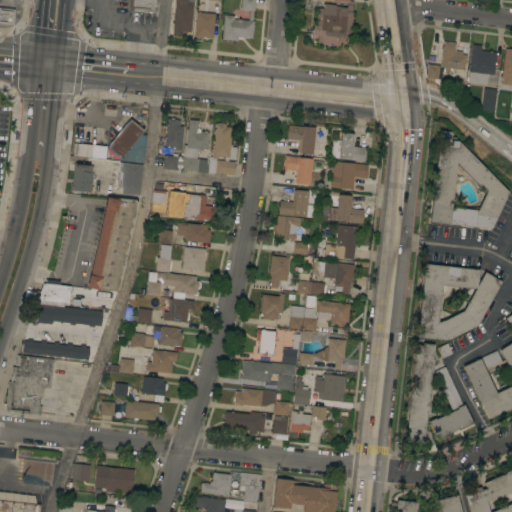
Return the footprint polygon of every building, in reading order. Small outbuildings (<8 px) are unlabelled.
[(132,10),(128,10),(128,0),(157,0),(157,12),(132,10)] [(175,0),(193,0),(193,5),(193,4),(190,32),(181,31),(181,35),(172,34),(175,0)] [(223,14),(233,15),(233,19),(248,20),(249,9),(240,9),(240,0),(254,0),(254,10),(252,10),(251,20),(253,20),(252,37),(237,36),(237,40),(221,39),(223,14)] [(344,41),(341,41),(339,41),(338,45),(318,44),(319,32),(314,31),(316,7),(323,8),(323,3),(335,4),(335,6),(346,7),(346,4),(343,4),(344,3),(333,2),(333,0),(352,0),(350,38),(345,38),(344,41)] [(12,25),(0,23),(0,6),(14,8),(12,25)] [(196,11),(214,13),(212,37),(202,36),(200,38),(197,38),(195,37),(194,35),(196,11)] [(427,64),(440,65),(442,41),(455,43),(454,50),(462,51),(461,54),(466,55),(464,69),(463,69),(463,74),(448,72),(448,73),(443,73),(444,72),(442,72),(441,86),(432,82),(429,81),(427,79),(425,77),(427,64)] [(472,44),(481,45),(480,50),(496,52),(493,74),(487,74),(486,85),(467,82),(472,44)] [(504,48),(511,49),(511,85),(500,84),(504,48)] [(480,112),(483,87),(496,89),(492,120),(480,112)] [(106,148),(129,118),(142,129),(138,133),(144,134),(141,162),(120,159),(106,148)] [(175,149),(175,146),(164,145),(167,118),(180,119),(179,125),(183,126),(181,150),(175,149)] [(162,168),(164,155),(170,156),(171,153),(174,153),(173,156),(183,157),(184,144),(186,145),(188,119),(198,119),(197,128),(199,129),(200,131),(208,132),(207,149),(197,148),(196,158),(208,159),(207,172),(162,168)] [(209,172),(210,157),(212,157),(215,123),(216,123),(217,122),(223,122),(223,123),(225,123),(225,126),(231,126),(230,144),(232,144),(231,146),(235,147),(235,148),(236,148),(235,159),(228,159),(227,160),(234,161),(233,174),(209,172)] [(298,152),(299,139),(286,138),(287,124),(314,127),(311,153),(298,152)] [(429,221),(439,130),(450,132),(449,139),(458,140),(508,192),(490,228),(429,221)] [(352,133),(351,146),(365,147),(364,161),(337,158),(337,157),(330,157),(332,139),(339,140),(340,132),(352,133)] [(71,155),(72,142),(91,144),(90,157),(71,155)] [(294,183),(296,170),(283,169),(285,155),(311,158),(308,184),(294,183)] [(119,193),(119,187),(116,186),(117,179),(115,179),(117,161),(140,164),(137,195),(119,193)] [(367,178),(352,176),(351,189),(329,187),(330,175),(332,175),(333,161),(368,164),(367,178)] [(70,190),(70,185),(71,185),(73,163),(92,165),(89,192),(70,190)] [(152,189),(169,191),(168,208),(150,207),(152,189)] [(292,201),(293,189),(307,191),(306,204),(313,204),(311,217),(305,216),(305,217),(300,216),(277,214),(279,200),(292,201)] [(182,202),(187,203),(188,193),(204,195),(203,205),(213,206),(211,220),(194,219),(195,218),(180,216),(182,202)] [(350,195),(349,207),(363,209),(361,223),(335,220),(337,194),(350,195)] [(96,289),(84,286),(87,273),(88,274),(103,208),(101,208),(104,196),(133,199),(135,202),(115,290),(96,289)] [(274,238),(274,230),(272,230),(272,224),(275,224),(276,214),(277,214),(300,216),(299,226),(295,226),(293,240),(274,238)] [(157,242),(158,229),(161,229),(162,222),(168,223),(168,230),(172,230),(170,243),(157,242)] [(185,240),(185,237),(182,237),(183,235),(176,234),(177,222),(209,225),(208,242),(185,240)] [(317,255),(318,239),(333,241),(335,224),(355,226),(352,258),(317,255)] [(292,253),(294,241),(307,242),(305,254),(292,253)] [(157,257),(158,257),(160,244),(170,245),(169,258),(170,258),(169,272),(155,270),(157,257)] [(184,246),(205,249),(203,271),(181,268),(184,246)] [(271,274),(269,273),(271,255),(288,257),(287,275),(298,276),(299,270),(311,271),(311,281),(324,282),(324,284),(325,284),(324,293),(323,293),(323,294),(296,292),(297,281),(277,279),(276,288),(269,287),(271,274)] [(349,282),(348,296),(340,295),(340,294),(334,293),(335,286),(333,285),(334,278),(322,277),(323,272),(317,271),(318,261),(324,262),(324,261),(353,264),(351,282),(349,282)] [(478,269),(476,286),(484,272),(500,281),(476,326),(446,340),(416,337),(424,263),(478,269)] [(148,271),(155,272),(156,271),(195,276),(195,280),(199,280),(200,282),(200,287),(196,290),(196,291),(197,291),(197,295),(193,294),(193,293),(184,293),(183,299),(172,297),(173,286),(163,285),(163,281),(161,283),(157,278),(159,277),(155,277),(155,282),(160,282),(159,295),(145,294),(148,271)] [(36,300),(42,283),(81,288),(80,300),(68,299),(68,304),(63,304),(36,300)] [(262,294),(278,296),(279,292),(283,293),(281,314),(278,313),(277,319),(262,317),(262,312),(260,312),(262,294)] [(163,311),(168,311),(169,298),(193,300),(192,309),(190,309),(189,310),(188,311),(189,313),(188,319),(186,321),(185,322),(162,319),(163,311)] [(63,306),(102,311),(100,326),(93,325),(93,327),(85,326),(85,324),(74,323),(73,325),(69,324),(69,323),(51,320),(51,323),(36,321),(37,316),(33,316),(35,305),(36,300),(63,304),(63,306)] [(349,303),(347,322),(345,321),(344,326),(329,325),(330,311),(315,310),(316,300),(349,303)] [(314,330),(288,327),(290,305),(303,306),(303,307),(314,308),(314,311),(314,312),(315,315),(316,318),(314,330)] [(130,321),(131,315),(136,316),(137,308),(151,309),(150,323),(130,321)] [(157,343),(157,338),(152,338),(153,325),(179,328),(179,332),(182,332),(180,345),(157,343)] [(259,340),(255,340),(256,329),(275,330),(272,354),(258,352),(259,340)] [(127,345),(127,340),(130,340),(131,332),(144,333),(144,335),(151,335),(150,347),(127,345)] [(242,372),(241,372),(242,360),(270,363),(270,362),(281,363),(282,347),(292,348),(293,333),(299,334),(298,348),(296,348),(294,365),(295,365),(295,372),(293,372),(293,375),(271,373),(271,376),(269,376),(269,381),(277,382),(277,375),(291,376),(291,379),(293,379),(293,389),(264,387),(265,381),(241,378),(242,372)] [(63,356),(63,359),(60,358),(60,356),(48,355),(48,357),(44,356),(45,355),(21,352),(21,346),(25,347),(26,338),(32,339),(31,341),(39,342),(40,340),(45,341),(45,343),(53,344),(53,342),(58,342),(58,344),(66,345),(66,343),(71,343),(71,345),(79,346),(79,344),(84,345),(84,347),(89,347),(87,359),(63,356)] [(328,338),(344,339),(343,357),(341,357),(340,368),(333,367),(334,361),(324,360),(313,355),(313,353),(323,348),(323,347),(327,347),(328,338)] [(511,341),(511,407),(487,418),(480,402),(479,403),(462,366),(479,358),(495,392),(511,384),(511,372),(498,350),(511,341)] [(432,358),(433,359),(431,378),(429,378),(428,397),(429,397),(427,414),(426,414),(423,435),(425,435),(424,443),(402,440),(405,415),(406,416),(413,344),(422,345),(422,342),(434,344),(432,358)] [(447,342),(451,353),(441,358),(436,347),(447,342)] [(176,352),(175,360),(173,359),(172,361),(170,362),(169,373),(145,370),(146,369),(144,369),(144,363),(146,364),(146,361),(150,362),(152,349),(176,352)] [(495,350),(500,360),(486,368),(480,357),(495,350)] [(298,363),(299,352),(311,353),(310,365),(298,363)] [(4,411),(7,381),(10,381),(11,366),(14,367),(16,355),(53,359),(49,389),(43,388),(42,398),(39,398),(38,406),(41,406),(40,415),(4,411)] [(109,370),(110,364),(119,365),(120,358),(133,359),(133,361),(143,362),(141,374),(109,370)] [(460,428),(460,427),(443,434),(444,436),(437,439),(428,420),(434,417),(434,419),(452,410),(434,370),(444,366),(462,405),(463,404),(472,423),(460,428)] [(344,376),(341,401),(320,399),(320,398),(317,397),(318,391),(313,391),(314,379),(315,379),(315,375),(321,376),(321,379),(322,379),(323,373),(344,376)] [(162,378),(162,382),(164,382),(162,401),(153,401),(154,394),(140,393),(142,376),(162,378)] [(295,377),(301,378),(300,382),(302,382),(302,388),(309,389),(308,405),(293,403),(295,377)] [(114,382),(127,384),(126,396),(113,395),(114,382)] [(270,403),(267,404),(264,406),(258,405),(257,411),(246,410),(247,405),(233,403),(233,400),(231,400),(232,397),(234,397),(234,390),(241,391),(241,387),(261,389),(261,388),(271,389),(274,392),(275,393),(274,400),(288,402),(287,415),(272,413),(273,403),(270,403)] [(99,414),(100,400),(114,402),(112,415),(99,414)] [(124,417),(124,416),(118,415),(119,400),(125,401),(125,400),(158,403),(158,406),(160,406),(160,412),(157,411),(157,414),(155,414),(154,420),(124,417)] [(315,419),(315,416),(310,416),(311,405),(325,407),(324,420),(315,419)] [(291,411),(297,411),(298,410),(301,410),(301,413),(310,414),(308,430),(301,429),(301,432),(289,431),(291,411)] [(224,419),(222,418),(223,412),(225,413),(225,411),(249,413),(249,411),(260,412),(260,415),(264,415),(262,432),(255,431),(255,433),(249,432),(249,430),(223,427),(224,419)] [(271,432),(273,419),(279,420),(280,416),(287,417),(285,434),(271,432)] [(59,453),(59,460),(55,460),(55,462),(53,462),(50,486),(20,483),(22,458),(16,457),(17,448),(59,453)] [(73,463),(89,465),(87,481),(71,480),(73,463)] [(96,465),(133,469),(131,490),(112,489),(112,491),(93,490),(96,465)] [(469,511),(463,491),(479,487),(480,490),(486,488),(483,482),(504,473),(504,472),(511,468),(511,511),(469,511)] [(199,492),(200,482),(211,483),(212,472),(230,474),(228,495),(199,492)] [(243,490),(238,490),(240,472),(261,473),(260,487),(257,487),(256,501),(243,500),(242,500),(243,490)] [(274,478),(292,480),(291,484),(335,489),(332,511),(302,511),(303,504),(289,503),(289,508),(271,507),(274,478)] [(394,511),(396,499),(417,502),(415,511),(439,511),(436,499),(456,494),(460,511),(394,511)] [(194,506),(195,495),(224,499),(222,511),(204,511),(205,510),(202,507),(194,506)] [(0,511),(0,499),(40,504),(39,511),(0,511)] [(241,501),(223,500),(223,507),(232,507),(232,511),(252,511),(253,510),(241,510),(241,501)] [(256,510),(255,510),(254,511),(233,511),(234,510),(241,511),(241,509),(243,509),(243,500),(256,501),(257,501),(256,510)] [(57,511),(58,501),(71,502),(69,511),(57,511)]
